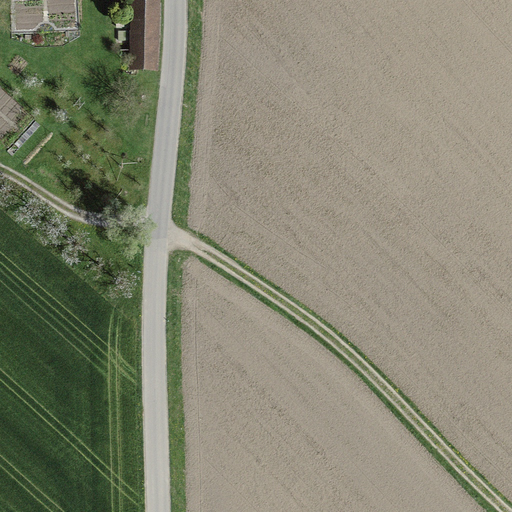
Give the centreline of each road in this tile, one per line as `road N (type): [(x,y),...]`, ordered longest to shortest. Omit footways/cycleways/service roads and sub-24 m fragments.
road 1 (tertiary): [(158,511),(154,308),(176,0)]
road 2 (track): [(506,511),(319,329),(238,270),(158,228)]
